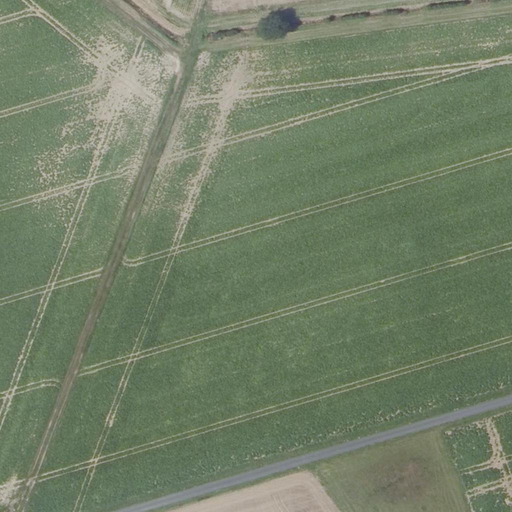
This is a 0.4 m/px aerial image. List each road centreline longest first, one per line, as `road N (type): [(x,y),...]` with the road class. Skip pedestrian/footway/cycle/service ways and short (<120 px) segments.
road 1 (track): [(38,511),(217,0)]
road 2 (track): [(126,511),(511,398)]
